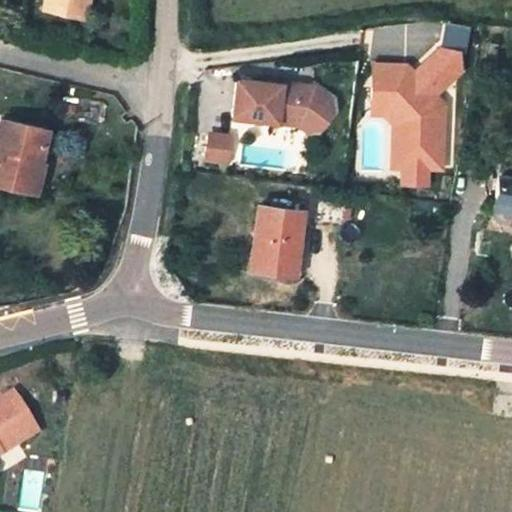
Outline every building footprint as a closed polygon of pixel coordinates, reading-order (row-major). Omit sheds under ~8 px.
[(87,0),(44,0),(43,6),(84,15),(87,0)] [(373,55),(369,90),(397,94),(406,103),(404,114),(394,118),(389,159),(396,160),(394,177),(412,179),(414,163),(428,164),(436,101),(428,90),(456,68),(457,49),(440,42),(417,60),(422,67),(417,71),(405,56),(373,55)] [(236,77),(232,116),(298,123),(310,129),(320,126),(332,109),(331,97),(314,83),(297,81),(297,83),(236,77)] [(397,94),(369,90),(367,104),(386,111),(384,128),(384,169),(386,176),(394,177),(396,160),(389,159),(394,118),(404,114),(406,103),(397,94)] [(75,103),(64,100),(63,106),(73,109),(75,103)] [(44,129),(0,118),(0,182),(22,187),(28,165),(36,167),(44,129)] [(232,135),(209,134),(207,160),(230,162),(232,135)] [(41,168),(36,167),(28,165),(22,187),(35,190),(41,168)] [(511,203),(511,177),(498,175),(493,200),(511,203)] [(492,210),(511,213),(511,203),(493,200),(492,210)] [(250,268),(294,273),(301,211),(258,205),(250,268)] [(0,394),(0,445),(12,438),(15,442),(33,430),(7,390),(0,394)]
